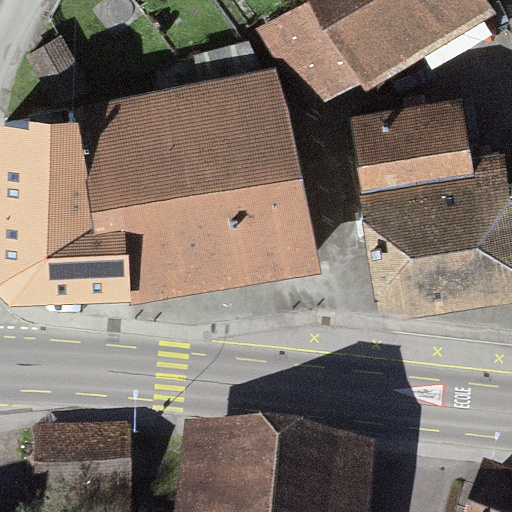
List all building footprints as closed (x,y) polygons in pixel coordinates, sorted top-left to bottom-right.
[(294,0),(277,11),(322,84),(457,0),(294,0)] [(276,67),(85,99),(83,213),(130,214),(129,278),(309,254),(276,67)] [(451,96),(362,112),(393,286),(511,264),(511,151),(510,141),(461,150),(451,96)] [(83,213),(85,99),(6,112),(3,275),(129,278),(130,214),(83,213)] [(129,435),(41,431),(38,507),(125,511),(129,435)] [(371,511),(376,456),(187,442),(181,511),(371,511)] [(511,511),(511,485),(492,479),(480,511),(511,511)]
